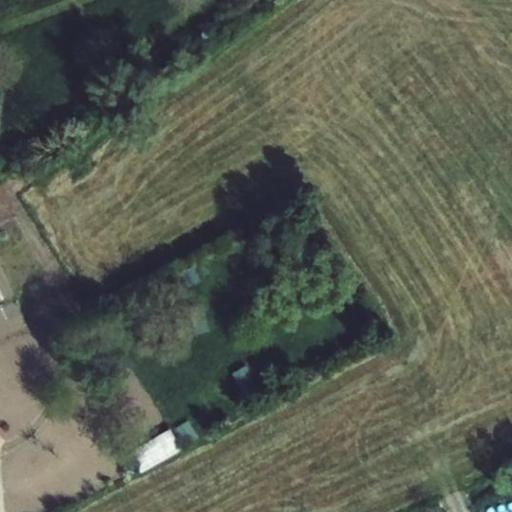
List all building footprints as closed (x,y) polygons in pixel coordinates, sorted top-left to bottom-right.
[(194,264),(181,269),(189,288),(202,282),(194,264)] [(206,304),(192,307),(198,334),(211,331),(206,304)] [(248,367),(234,374),(248,400),(262,392),(248,367)] [(189,422),(175,430),(186,448),(200,440),(189,422)] [(132,452),(143,472),(183,450),(172,430),(132,452)]
